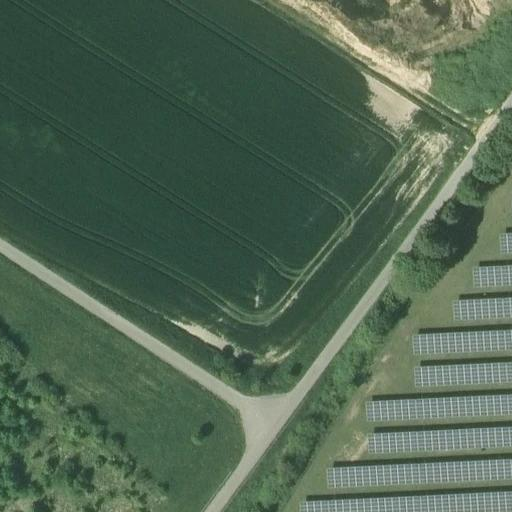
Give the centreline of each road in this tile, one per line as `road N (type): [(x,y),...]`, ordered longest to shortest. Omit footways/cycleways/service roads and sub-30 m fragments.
road 1 (unclassified): [(511,109),(207,511)]
road 2 (track): [(0,244),(277,415)]
